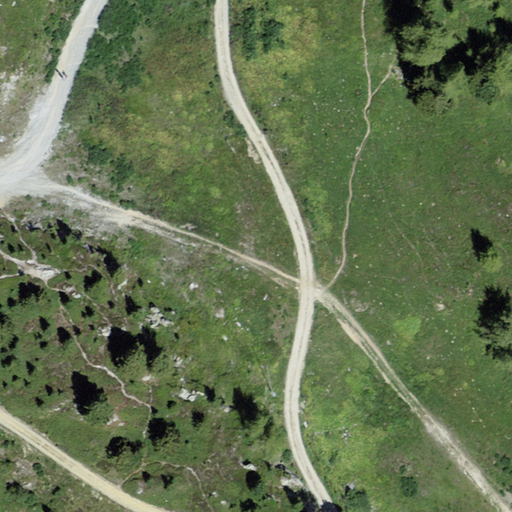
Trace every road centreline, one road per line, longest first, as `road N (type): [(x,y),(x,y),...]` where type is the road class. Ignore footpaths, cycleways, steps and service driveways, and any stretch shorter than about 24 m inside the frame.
road 1 (track): [(7,171),(307,289),(340,315),(504,511)]
road 2 (track): [(326,511),(301,477),(287,416),(307,289),(302,245),(229,95),(229,0)]
road 3 (track): [(0,174),(34,146),(96,0)]
road 4 (track): [(149,511),(0,415)]
